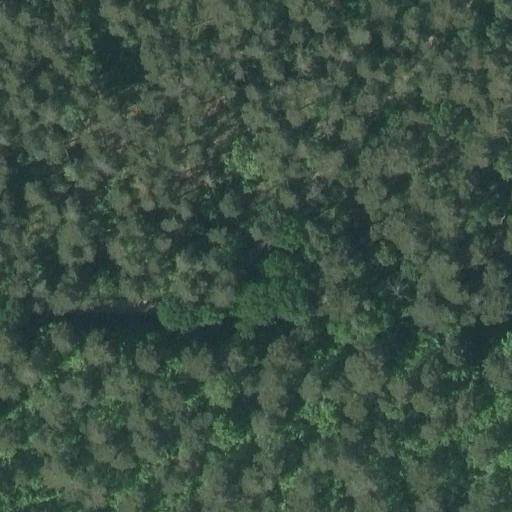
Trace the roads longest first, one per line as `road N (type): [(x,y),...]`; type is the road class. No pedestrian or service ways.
road 1 (track): [(474,0),(295,209),(224,307)]
road 2 (track): [(224,307),(511,314)]
road 3 (track): [(0,301),(224,307)]
